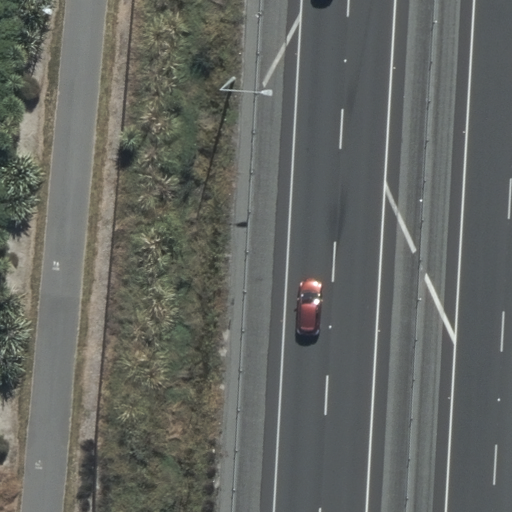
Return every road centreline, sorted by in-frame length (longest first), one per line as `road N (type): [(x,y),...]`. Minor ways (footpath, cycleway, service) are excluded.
road 1 (motorway): [(319,511),(348,0)]
road 2 (motorway): [(511,155),(492,511)]
